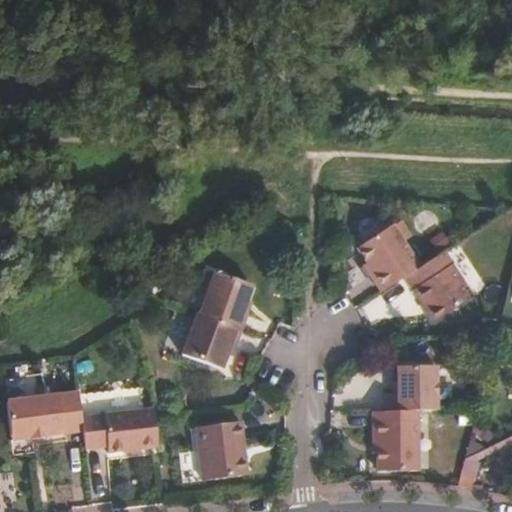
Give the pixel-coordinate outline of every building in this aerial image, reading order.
[(363,265),(381,293),(403,278),(420,267),(392,225),(357,248),(367,263),(365,264),(363,265)] [(473,297),(444,252),(420,267),(403,278),(433,323),(473,297)] [(199,314),(243,330),(248,316),(242,314),(247,301),(252,286),(213,273),(199,314)] [(242,314),(248,316),(252,302),(247,301),(242,314)] [(199,314),(196,314),(181,356),(222,370),(227,356),(232,342),(238,344),(243,330),(199,314)] [(232,342),(227,356),(233,358),(238,344),(232,342)] [(384,412),(418,411),(437,411),(436,366),(396,367),(397,382),(397,393),(392,394),(384,394),(384,412)] [(6,401),(11,441),(82,431),(81,418),(78,393),(6,401)] [(154,420),(153,409),(103,415),(107,448),(107,453),(124,452),(124,453),(140,451),(140,450),(158,448),(154,420)] [(384,412),(372,412),(373,455),(377,455),(377,472),(418,472),(418,411),(384,412)] [(81,418),(82,431),(85,451),(107,448),(103,415),(81,418)] [(240,421),(195,428),(202,482),(247,476),(240,421)]
